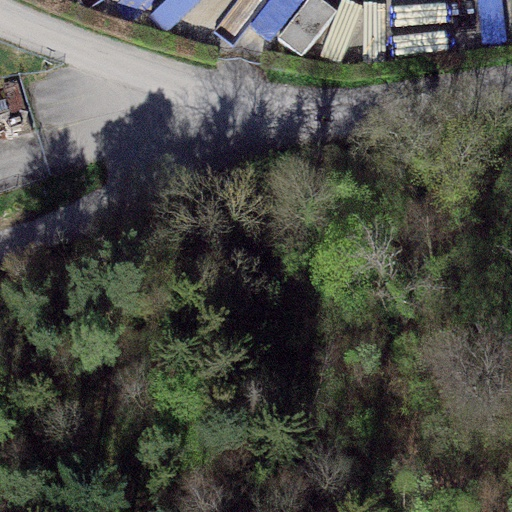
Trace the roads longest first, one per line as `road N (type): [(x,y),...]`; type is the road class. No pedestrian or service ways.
road 1 (residential): [(0,22),(232,111),(269,136)]
road 2 (track): [(269,136),(189,162),(0,251)]
road 3 (residential): [(511,89),(269,136)]
